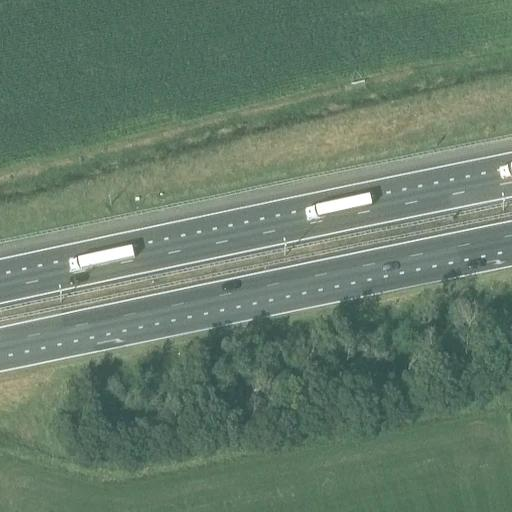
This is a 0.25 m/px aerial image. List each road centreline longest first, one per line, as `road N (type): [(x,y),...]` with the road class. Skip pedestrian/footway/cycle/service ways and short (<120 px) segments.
road 1 (motorway): [(511,183),(0,292)]
road 2 (motorway): [(0,343),(511,237)]
